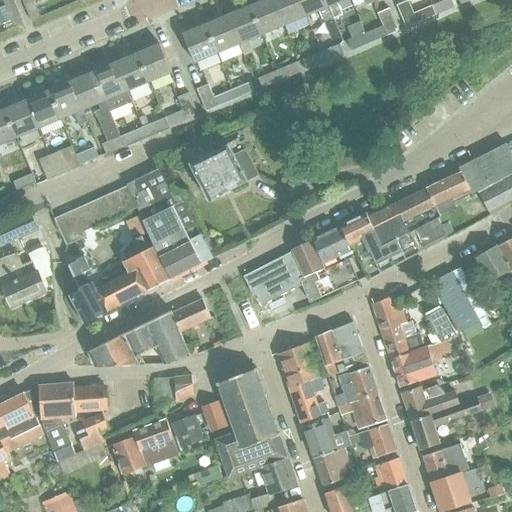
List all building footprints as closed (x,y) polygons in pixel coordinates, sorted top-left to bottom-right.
[(20,0),(30,21),(39,18),(31,0),(20,0)] [(273,0),(266,0),(250,7),(262,35),(284,25),(273,0)] [(298,0),(273,0),(284,25),(306,16),(298,0)] [(325,0),(298,0),(306,16),(318,11),(323,23),(333,19),(325,0)] [(325,0),(333,19),(342,16),(337,4),(345,0),(325,0)] [(448,0),(445,0),(432,6),(436,15),(452,9),(448,0)] [(436,15),(432,6),(414,14),(409,2),(398,6),(407,28),(436,15)] [(23,24),(13,3),(4,7),(14,28),(23,24)] [(250,7),(228,16),(239,44),(262,35),(250,7)] [(382,27),(365,33),(370,43),(398,32),(389,10),(377,15),(382,27)] [(228,16),(205,26),(217,53),(239,44),(228,16)] [(217,53),(205,26),(183,35),(194,63),(217,53)] [(370,43),(365,33),(346,41),(351,51),(370,43)] [(161,45),(138,55),(150,82),(172,72),(161,45)] [(339,45),(321,52),(325,62),(343,55),(339,45)] [(325,62),(321,52),(302,60),(306,70),(325,62)] [(138,55),(116,64),(127,91),(150,82),(138,55)] [(295,63),(277,71),(281,80),(299,73),(295,63)] [(116,64),(94,73),(110,112),(132,102),(127,91),(116,64)] [(281,80),(277,71),(258,79),(262,88),(281,80)] [(94,73),(72,83),(83,110),(98,104),(101,110),(95,112),(107,141),(101,144),(105,152),(124,144),(120,136),(110,112),(94,73)] [(249,82),(232,89),(236,99),(253,92),(249,82)] [(72,83),(50,92),(61,119),(73,114),(78,125),(87,122),(83,110),(72,83)] [(236,99),(232,89),(212,98),(207,85),(196,90),(205,112),(236,99)] [(50,92),(28,101),(39,129),(61,119),(50,92)] [(182,110),(165,117),(169,127),(198,115),(189,93),(177,98),(182,110)] [(28,101),(6,111),(17,138),(39,129),(28,101)] [(0,145),(17,138),(6,111),(0,112),(0,145)] [(169,127),(165,117),(146,125),(150,135),(169,127)] [(120,136),(124,144),(140,137),(136,129),(120,136)] [(466,169),(426,188),(439,215),(456,208),(450,197),(468,189),(471,194),(477,191),(490,215),(511,203),(511,156),(505,144),(464,165),(466,169)] [(79,163),(75,154),(71,145),(60,149),(69,169),(79,163)] [(222,194),(258,176),(245,151),(233,157),(227,146),(213,153),(211,150),(202,155),(198,147),(183,154),(208,203),(223,196),(222,194)] [(75,154),(79,163),(97,155),(93,147),(75,154)] [(60,149),(49,154),(58,174),(69,169),(60,149)] [(58,174),(49,154),(38,159),(47,179),(58,174)] [(137,208),(154,246),(171,279),(200,263),(198,259),(211,253),(181,195),(175,198),(160,167),(126,185),(127,186),(137,208)] [(13,181),(17,190),(36,182),(31,173),(13,181)] [(126,213),(137,208),(127,186),(116,191),(126,213)] [(426,188),(368,217),(376,234),(380,243),(410,228),(411,232),(437,219),(440,217),(439,215),(426,188)] [(114,218),(126,213),(116,191),(105,196),(114,218)] [(103,223),(114,218),(105,196),(94,201),(103,223)] [(93,228),(103,223),(94,201),(83,205),(93,228)] [(82,232),(93,228),(83,205),(72,210),(82,232)] [(84,237),(82,232),(72,210),(53,219),(65,245),(84,237)] [(0,246),(38,230),(31,213),(28,214),(0,226),(0,246)] [(367,281),(421,252),(409,232),(381,246),(380,243),(376,234),(368,217),(366,213),(341,226),(349,246),(350,246),(365,276),(367,281)] [(415,231),(425,250),(447,238),(437,219),(415,231)] [(341,226),(312,241),(322,263),(349,251),(347,247),(349,246),(341,226)] [(511,238),(497,246),(511,273),(511,238)] [(322,263),(312,241),(292,251),(293,254),(249,277),(256,294),(262,305),(302,285),(311,302),(358,280),(348,259),(325,270),(322,263)] [(122,262),(128,274),(137,269),(148,291),(171,279),(154,246),(122,262)] [(479,256),(476,258),(479,264),(490,283),(501,277),(511,296),(511,273),(497,246),(479,256)] [(0,279),(12,306),(45,291),(31,261),(22,265),(17,252),(0,257),(0,279)] [(106,312),(95,291),(91,282),(88,284),(79,267),(71,271),(80,290),(70,295),(85,323),(106,312)] [(137,269),(128,274),(95,291),(106,312),(148,291),(137,269)] [(480,324),(479,322),(452,271),(430,283),(457,336),(480,324)] [(373,305),(391,359),(431,346),(428,337),(422,339),(420,333),(404,338),(400,326),(408,323),(402,306),(394,309),(392,304),(391,297),(373,305)] [(202,298),(172,313),(180,332),(210,317),(202,298)] [(428,318),(442,343),(442,344),(448,341),(457,336),(442,310),(428,318)] [(146,324),(145,324),(156,347),(164,363),(173,364),(191,357),(191,356),(188,350),(180,332),(172,313),(171,311),(161,316),(146,324)] [(354,322),(316,338),(318,342),(329,377),(338,374),(337,370),(335,370),(333,364),(352,357),(356,367),(367,363),(354,322)] [(91,350),(88,352),(91,360),(94,365),(95,366),(98,367),(110,366),(121,366),(139,365),(146,365),(141,354),(156,347),(145,324),(127,332),(114,339),(102,345),(91,350)] [(451,354),(448,341),(442,344),(442,343),(437,346),(436,345),(431,346),(391,359),(401,387),(436,376),(432,363),(441,360),(440,357),(451,354)] [(277,355),(289,388),(319,378),(308,348),(312,347),(311,343),(277,355)] [(188,350),(191,356),(204,351),(201,345),(188,350)] [(377,394),(368,368),(345,376),(340,378),(345,393),(335,396),(339,408),(344,406),(349,404),(377,394)] [(229,479),(261,467),(288,457),(280,435),(280,433),(279,433),(275,422),(276,422),(275,420),(274,420),(270,409),(271,409),(270,407),(266,397),(267,396),(266,394),(265,394),(261,384),(262,383),(261,381),(261,382),(257,371),(258,371),(257,369),(255,369),(255,370),(244,375),(243,374),(241,375),(241,376),(233,379),(233,378),(230,379),(231,380),(219,384),(219,383),(217,384),(217,386),(218,385),(222,396),(221,397),(222,399),(223,398),(227,409),(226,409),(227,412),(228,411),(232,422),(231,422),(232,424),(235,432),(215,440),(229,479)] [(155,379),(157,409),(193,392),(192,375),(176,377),(155,379)] [(319,378),(289,388),(301,422),(326,413),(328,418),(332,416),(326,402),(317,406),(312,392),(322,388),(319,378)] [(75,411),(106,409),(104,389),(75,391),(74,384),(39,386),(41,420),(58,463),(75,455),(66,430),(59,433),(57,428),(61,427),(58,419),(75,418),(75,411)] [(403,394),(412,421),(460,406),(455,392),(446,395),(441,386),(427,390),(427,392),(422,393),(421,388),(403,394)] [(386,420),(377,394),(349,404),(344,406),(339,408),(342,415),(351,412),(352,414),(355,421),(360,420),(363,428),(386,420)] [(0,406),(0,438),(4,447),(7,452),(43,433),(24,395),(0,406)] [(460,406),(412,421),(421,448),(440,442),(434,426),(481,410),(477,400),(460,406)] [(203,407),(212,432),(227,426),(218,401),(203,407)] [(77,431),(85,450),(105,442),(100,431),(109,427),(103,414),(84,423),(86,427),(77,431)] [(172,425),(180,448),(203,440),(195,416),(172,425)] [(132,431),(134,436),(111,444),(122,474),(178,455),(166,420),(132,431)] [(303,428),(314,458),(332,452),(344,448),(351,446),(347,433),(333,437),(328,420),(303,428)] [(349,436),(352,445),(361,442),(363,449),(370,447),(373,457),(396,450),(387,424),(358,434),(349,436)] [(442,450),(424,456),(433,484),(470,471),(461,444),(442,450)] [(7,452),(4,447),(0,449),(0,481),(11,476),(3,460),(9,456),(7,452)] [(332,452),(314,458),(323,486),(346,478),(344,473),(347,473),(344,464),(348,462),(344,448),(332,452)] [(288,457),(261,467),(270,494),(298,484),(288,458),(288,457)] [(374,480),(379,494),(406,485),(398,460),(375,468),(376,471),(375,472),(377,479),(374,480)] [(475,495),(472,488),(481,485),(476,469),(470,471),(433,484),(442,510),(465,503),(464,498),(475,495)] [(374,511),(386,511),(386,509),(393,507),(394,511),(411,511),(415,511),(406,485),(379,494),(369,497),(373,508),(374,511)] [(326,493),(332,511),(360,511),(373,508),(369,497),(368,498),(367,494),(359,497),(358,493),(348,496),(345,486),(326,493)] [(223,503),(226,511),(251,511),(255,511),(250,494),(223,503)] [(78,511),(72,495),(44,507),(46,511),(78,511)] [(116,506),(118,511),(133,511),(138,510),(134,499),(116,506)] [(273,511),(305,511),(302,501),(273,511)]
